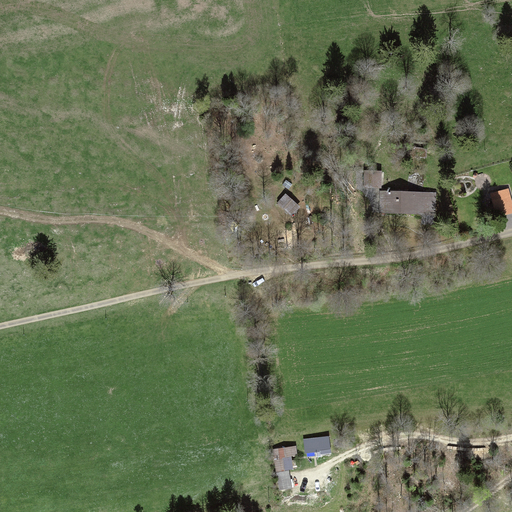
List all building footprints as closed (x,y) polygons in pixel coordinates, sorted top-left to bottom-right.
[(427,150),(412,149),(411,156),(427,157),(427,150)] [(365,187),(380,188),(381,172),(365,171),(365,187)] [(380,212),(432,214),(433,193),(380,192),(380,200),(380,212)] [(511,210),(511,208),(508,194),(493,199),(498,215),(511,210)] [(303,440),(305,453),(321,451),(321,453),(330,452),(328,437),(306,440),(306,439),(303,440)] [(291,462),(288,451),(278,452),(279,462),(275,462),(276,473),(281,472),(280,464),(291,462)]
